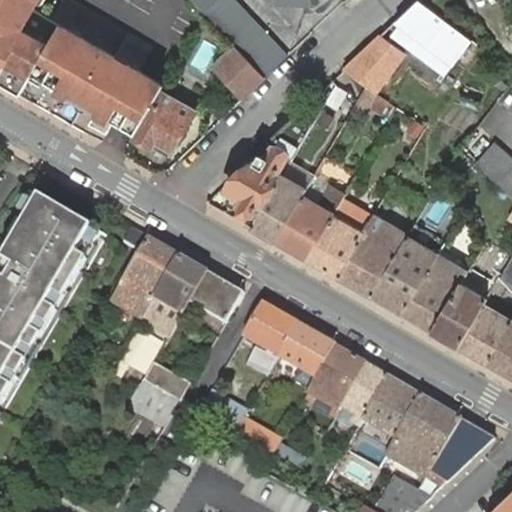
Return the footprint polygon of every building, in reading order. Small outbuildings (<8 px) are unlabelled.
[(0,82),(104,143),(117,120),(137,132),(156,101),(162,90),(165,86),(139,70),(152,47),(127,32),(114,55),(111,53),(124,31),(70,0),(62,0),(52,19),(34,9),(38,0),(19,0),(0,19),(0,82)] [(0,0),(0,19),(19,0),(0,0)] [(235,46),(265,77),(288,55),(235,0),(192,0),(207,15),(235,46)] [(470,41),(471,39),(444,19),(429,7),(419,0),(418,0),(395,21),(453,63),(454,62),(464,72),(481,48),(470,41)] [(429,7),(444,19),(456,3),(452,0),(433,0),(432,2),(429,7)] [(374,93),(375,92),(405,52),(381,34),(344,69),(346,71),(366,87),(374,93)] [(213,67),(243,99),(265,77),(235,46),(213,67)] [(348,92),(337,86),(329,101),(327,103),(338,109),(348,92)] [(366,87),(354,107),(368,116),(380,96),(375,92),(374,93),(366,87)] [(137,132),(135,137),(153,147),(156,141),(173,151),(190,121),(196,111),(171,96),(162,90),(156,101),(137,132)] [(323,114),(319,122),(329,127),(333,119),(325,115),(323,114)] [(295,157),(314,124),(308,121),(297,115),(276,135),(280,137),(288,142),(284,151),(274,146),(267,158),(264,156),(261,157),(258,161),(227,190),(229,192),(244,200),(242,205),(255,213),(267,191),(288,154),(293,156),(295,157)] [(407,132),(419,138),(426,128),(413,120),(407,132)] [(288,142),(280,137),(274,146),(284,151),(288,142)] [(156,141),(153,147),(169,157),(173,151),(156,141)] [(511,157),(494,142),(475,163),(511,195),(511,157)] [(272,194),(283,174),(293,156),(288,154),(267,191),(272,194)] [(303,194),(307,187),(283,174),(272,194),(252,228),(276,242),(303,194)] [(276,242),(306,260),(343,200),(345,195),(330,186),(319,205),(303,194),(276,242)] [(0,408),(102,233),(40,197),(0,266),(0,408)] [(306,260),(337,278),(370,221),(371,222),(373,217),(343,200),(306,260)] [(372,298),(408,235),(374,216),(373,217),(371,222),(370,221),(337,278),(372,298)] [(125,243),(141,253),(149,237),(134,228),(125,243)] [(372,298),(402,315),(438,253),(433,250),(428,247),(408,235),(372,298)] [(182,256),(150,238),(123,285),(153,303),(158,296),(182,256)] [(438,253),(459,265),(461,262),(441,250),(438,253)] [(402,315),(432,333),(469,272),(469,271),(459,265),(438,253),(402,315)] [(209,272),(182,256),(158,296),(153,303),(152,305),(149,311),(145,318),(173,334),(180,322),(185,313),(191,302),(209,272)] [(511,258),(501,278),(511,290),(511,258)] [(191,302),(227,324),(245,293),(209,272),(191,302)] [(432,333),(458,348),(488,298),(471,287),(477,277),(469,272),(432,333)] [(471,287),(488,298),(495,287),(477,277),(471,287)] [(153,303),(123,285),(118,294),(149,311),(152,305),(153,303)] [(458,348),(488,364),(511,323),(511,311),(511,312),(508,318),(490,308),(494,301),(488,298),(458,348)] [(263,304),(245,335),(281,356),(299,324),(263,304)] [(511,323),(488,364),(511,378),(511,323)] [(299,324),(281,356),(317,377),(336,346),(299,324)] [(87,345),(52,325),(38,351),(23,377),(51,393),(56,397),(87,345)] [(367,363),(336,346),(317,377),(305,400),(313,404),(317,396),(334,406),(330,413),(336,417),(338,414),(342,407),(367,363)] [(146,380),(181,401),(191,384),(156,363),(146,380)] [(389,376),(367,363),(342,407),(357,415),(352,422),(359,426),(389,376)] [(422,395),(389,376),(359,426),(366,430),(370,423),(390,435),(386,442),(393,446),(422,395)] [(51,393),(23,377),(17,387),(45,403),(51,393)] [(426,478),(462,419),(422,395),(393,446),(387,456),(426,478)] [(317,396),(313,404),(330,413),(334,406),(317,396)] [(217,401),(208,416),(236,433),(245,417),(217,401)] [(357,415),(342,407),(338,414),(352,422),(357,415)] [(15,447),(23,452),(45,416),(36,411),(15,447)] [(245,417),(236,433),(274,454),(281,442),(282,439),(245,417)] [(448,483),(495,438),(462,419),(426,478),(441,487),(447,482),(448,483)] [(370,423),(366,430),(386,442),(390,435),(370,423)] [(281,442),(274,454),(292,465),(300,452),(281,442)] [(366,507),(375,511),(416,511),(432,498),(397,477),(392,484),(382,478),(365,506),(366,507)] [(511,511),(511,503),(502,511),(511,511)]
